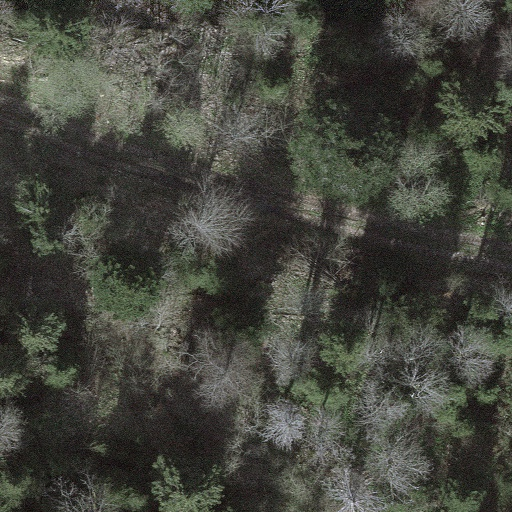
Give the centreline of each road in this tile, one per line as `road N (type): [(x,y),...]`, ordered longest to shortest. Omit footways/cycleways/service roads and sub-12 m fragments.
road 1 (track): [(0,106),(511,259)]
road 2 (track): [(0,207),(169,410),(322,511)]
